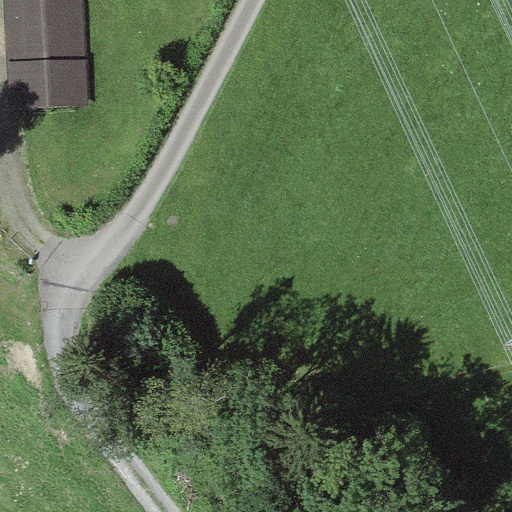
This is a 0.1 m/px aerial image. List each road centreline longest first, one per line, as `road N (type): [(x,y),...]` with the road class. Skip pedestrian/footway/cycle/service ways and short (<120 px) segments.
road 1 (track): [(241,0),(92,271)]
road 2 (track): [(92,271),(65,312),(74,402),(165,511)]
road 3 (track): [(92,271),(8,210),(0,156)]
